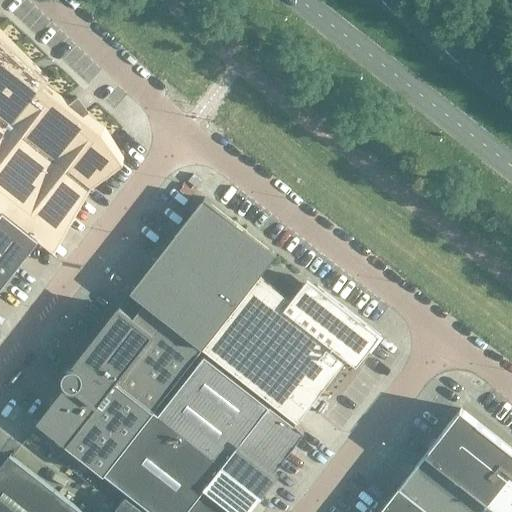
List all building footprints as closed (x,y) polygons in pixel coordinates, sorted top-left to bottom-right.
[(104,127),(85,113),(87,112),(76,96),(69,101),(43,82),(47,77),(0,28),(0,211),(32,237),(47,248),(86,187),(123,157),(104,127)] [(260,276),(277,254),(205,197),(131,292),(203,348),(260,276)] [(25,250),(34,238),(32,237),(0,211),(0,283),(2,285),(13,272),(9,269),(15,263),(18,265),(28,252),(25,250)] [(357,366),(381,335),(309,278),(291,300),(260,276),(203,348),(298,422),(347,359),(357,366)] [(152,413),(191,363),(120,307),(74,366),(72,366),(70,367),(68,368),(67,369),(66,370),(65,371),(64,373),(64,375),(64,376),(64,377),(64,379),(65,381),(65,383),(67,384),(69,385),(39,423),(105,474),(152,413)] [(305,433),(200,352),(191,363),(152,413),(257,495),(305,433)] [(511,511),(511,448),(461,408),(399,487),(431,511),(511,511)] [(243,511),(257,495),(152,413),(105,474),(152,511),(243,511)] [(0,511),(84,511),(11,454),(0,467),(0,511)] [(431,511),(399,487),(379,511),(431,511)]
